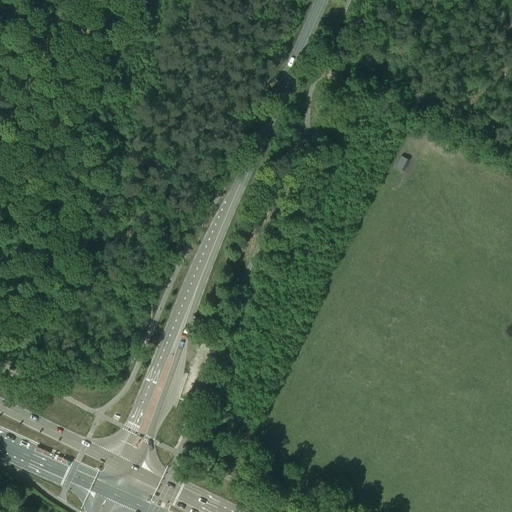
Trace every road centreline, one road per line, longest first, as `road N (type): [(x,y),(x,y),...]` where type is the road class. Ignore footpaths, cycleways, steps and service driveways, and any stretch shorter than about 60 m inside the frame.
road 1 (primary): [(175,344),(321,0)]
road 2 (track): [(297,54),(446,98),(511,131)]
road 3 (primary): [(134,470),(175,344)]
road 4 (primary): [(175,344),(116,461)]
road 5 (primary): [(116,461),(0,404)]
